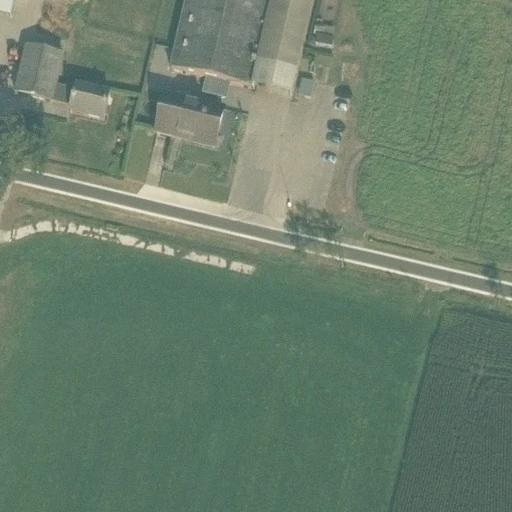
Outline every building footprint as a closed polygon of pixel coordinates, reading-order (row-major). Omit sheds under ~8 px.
[(0,0),(0,17),(11,20),(15,0),(0,0)] [(187,0),(176,53),(171,73),(252,92),(261,53),(272,0),(187,0)] [(317,39),(316,47),(332,50),(333,42),(317,39)] [(70,115),(104,123),(110,97),(76,89),(75,92),(56,88),(63,58),(27,49),(16,96),(52,105),(53,103),(72,107),(70,115)] [(303,83),(299,98),(311,100),(314,85),(303,83)] [(165,99),(156,136),(172,140),(173,136),(216,146),(224,113),(165,99)]
